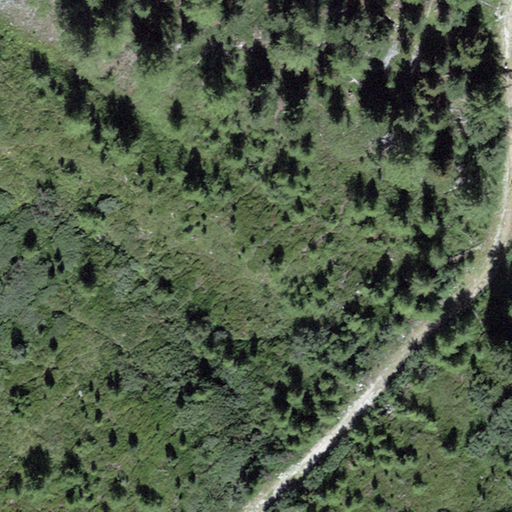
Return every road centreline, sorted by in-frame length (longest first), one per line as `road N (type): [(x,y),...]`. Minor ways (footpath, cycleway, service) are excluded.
road 1 (track): [(269,511),(445,320),(511,230)]
road 2 (track): [(511,184),(497,37),(504,0)]
